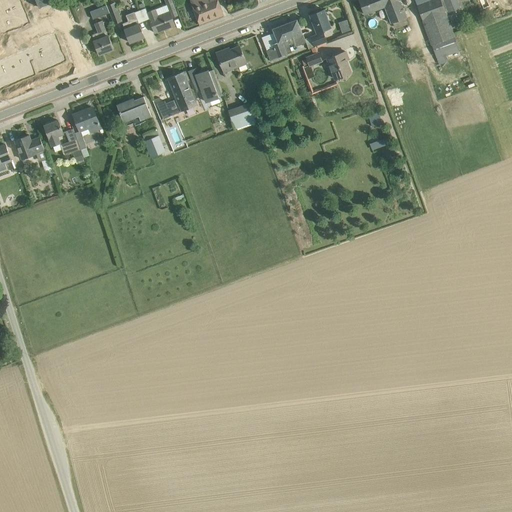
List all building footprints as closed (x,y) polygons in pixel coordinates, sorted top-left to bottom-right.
[(0,0),(0,3),(2,9),(22,2),(21,0),(0,0)] [(156,9),(147,13),(156,33),(175,25),(172,17),(178,15),(172,0),(165,0),(170,11),(158,16),(156,9)] [(191,0),(200,24),(224,14),(218,0),(191,0)] [(400,0),(360,0),(365,14),(385,6),(392,23),(408,17),(400,0)] [(441,0),(416,0),(432,45),(437,58),(436,59),(439,64),(449,61),(447,56),(460,51),(455,36),(456,36),(441,0)] [(461,9),(457,0),(444,0),(450,13),(461,9)] [(2,9),(5,18),(25,10),(22,2),(2,9)] [(108,5),(115,24),(122,21),(115,2),(108,5)] [(107,5),(90,11),(94,19),(110,13),(107,5)] [(312,37),(316,47),(317,47),(327,42),(323,31),(332,27),(325,9),(311,15),(318,35),(312,37)] [(29,20),(25,10),(5,18),(9,28),(29,20)] [(145,37),(135,11),(126,15),(129,21),(123,23),(131,42),(145,37)] [(343,32),(352,29),(348,19),(339,21),(343,32)] [(101,20),(94,23),(98,32),(92,35),(100,54),(114,49),(109,35),(108,35),(104,24),(102,20),(101,20)] [(306,42),(298,20),(274,29),(279,41),(272,44),(274,48),(267,51),(271,60),(293,52),(290,45),(295,44),(296,47),(306,42)] [(47,44),(55,63),(65,59),(58,39),(47,44)] [(44,67),(55,63),(47,44),(47,43),(36,47),(44,67)] [(230,48),(217,53),(225,72),(247,64),(240,46),(230,50),(230,48)] [(317,47),(316,47),(311,48),(313,53),(306,56),(307,58),(302,60),(304,65),(309,63),(310,66),(322,61),(317,47)] [(349,59),(346,51),(327,58),(335,79),(352,72),(347,60),(349,59)] [(17,57),(25,77),(35,73),(27,53),(17,57)] [(17,57),(9,60),(17,80),(25,77),(17,57)] [(1,63),(8,83),(17,80),(9,60),(1,63)] [(0,63),(0,86),(8,83),(1,63),(0,63)] [(224,94),(214,69),(210,71),(209,69),(196,74),(198,77),(192,79),(197,91),(201,90),(205,101),(224,94)] [(167,103),(165,100),(158,103),(161,111),(169,108),(172,115),(182,111),(181,107),(196,101),(184,72),(169,78),(177,98),(167,103)] [(130,100),(117,105),(126,127),(135,123),(135,125),(141,123),(140,121),(152,116),(144,96),(131,101),(130,100)] [(256,120),(250,102),(228,110),(235,128),(256,120)] [(93,107),(74,114),(80,130),(90,127),(91,131),(101,128),(93,107)] [(369,116),(373,126),(382,123),(379,112),(369,116)] [(59,120),(45,126),(53,144),(60,142),(57,135),(64,133),(59,120)] [(145,140),(160,134),(158,128),(143,134),(145,140)] [(82,132),(76,134),(84,157),(90,155),(82,132)] [(30,135),(15,140),(22,159),(37,154),(37,153),(45,150),(40,137),(32,140),(30,135)] [(158,135),(146,141),(152,156),(164,151),(158,135)] [(371,144),(373,149),(392,142),(390,137),(371,144)] [(77,138),(60,144),(64,154),(73,152),(75,160),(82,158),(83,160),(84,159),(77,138)] [(12,161),(6,144),(0,146),(0,164),(4,163),(4,164),(12,161)] [(52,169),(49,158),(42,161),(46,171),(52,169)]
